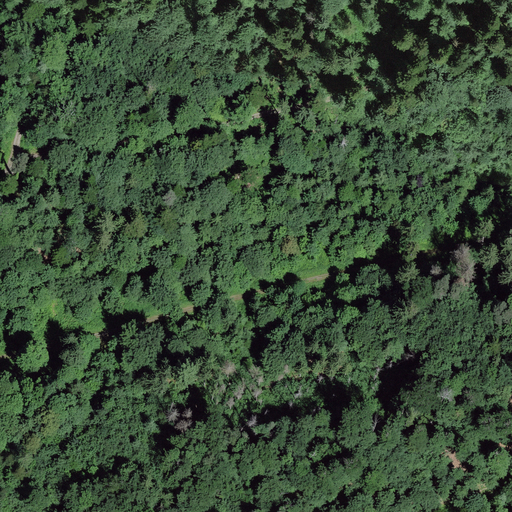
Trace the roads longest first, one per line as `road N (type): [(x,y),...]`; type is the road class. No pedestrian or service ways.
road 1 (track): [(0,360),(511,227)]
road 2 (track): [(511,50),(157,141),(9,164)]
road 3 (track): [(164,0),(47,75),(9,164)]
road 4 (track): [(339,511),(511,464)]
